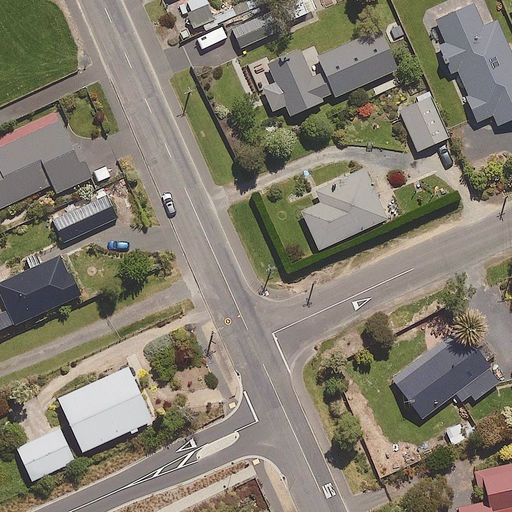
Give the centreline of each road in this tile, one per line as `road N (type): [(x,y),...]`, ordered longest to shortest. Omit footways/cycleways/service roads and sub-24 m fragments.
road 1 (residential): [(102,0),(253,342)]
road 2 (residential): [(511,225),(253,342)]
road 3 (residential): [(69,511),(286,414)]
